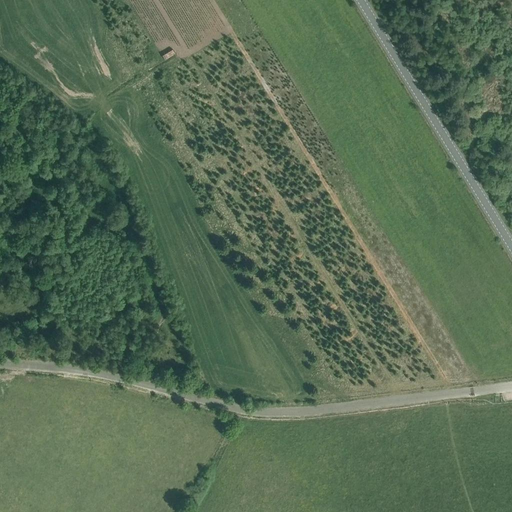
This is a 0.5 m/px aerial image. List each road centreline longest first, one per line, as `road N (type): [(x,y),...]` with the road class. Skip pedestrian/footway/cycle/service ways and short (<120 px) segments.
road 1 (unclassified): [(0,365),(107,375),(275,413),(511,386)]
road 2 (unclassified): [(511,246),(360,0)]
